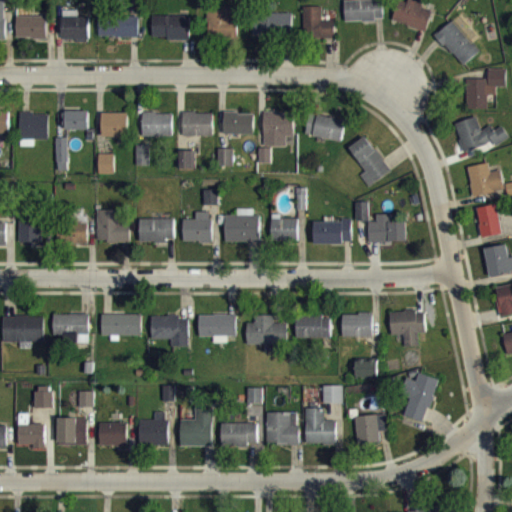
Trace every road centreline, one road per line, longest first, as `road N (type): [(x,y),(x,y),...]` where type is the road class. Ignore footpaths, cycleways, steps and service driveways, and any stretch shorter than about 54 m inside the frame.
road 1 (residential): [(0,476),(408,474),(511,395)]
road 2 (residential): [(0,272),(451,274)]
road 3 (residential): [(390,76),(451,274),(484,416),(482,511)]
road 4 (residential): [(0,74),(390,76)]
